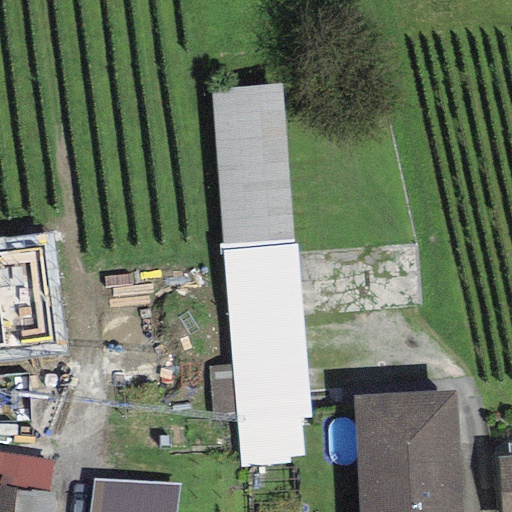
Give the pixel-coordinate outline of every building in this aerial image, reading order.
[(294,85),(214,91),(243,470),(310,465),(306,421),(320,420),(294,85)] [(50,235),(0,241),(0,363),(66,354),(50,235)] [(462,511),(453,401),(364,401),(364,511),(462,511)] [(511,511),(511,456),(498,458),(500,511),(511,511)] [(94,480),(90,511),(175,511),(180,485),(94,480)] [(0,511),(13,511),(15,489),(0,486),(0,511)]
